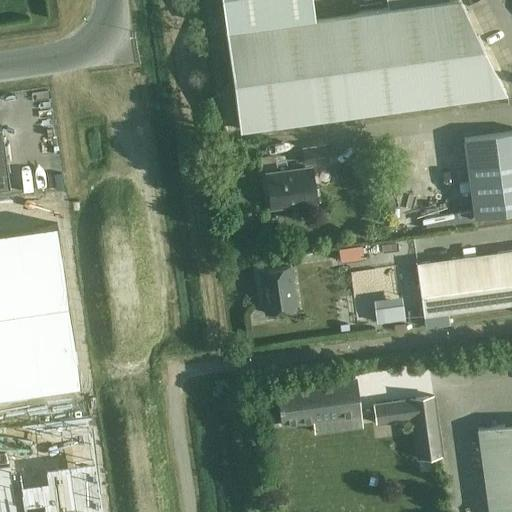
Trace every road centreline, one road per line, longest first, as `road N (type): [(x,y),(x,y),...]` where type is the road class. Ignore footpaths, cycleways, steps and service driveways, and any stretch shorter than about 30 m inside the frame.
road 1 (unknown): [(106,9),(170,375)]
road 2 (unclassified): [(106,9),(93,41),(67,58),(0,68)]
